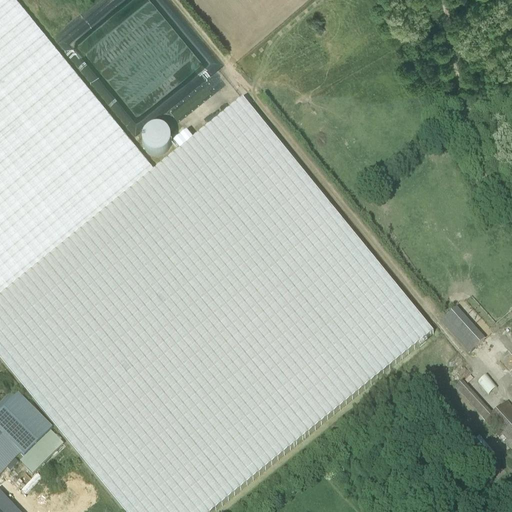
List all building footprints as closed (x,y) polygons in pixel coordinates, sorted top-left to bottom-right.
[(0,0),(0,241),(125,138),(52,49),(12,0),(0,0)] [(154,174),(125,138),(0,241),(0,362),(122,511),(215,511),(433,335),(243,101),(193,142),(187,134),(174,145),(180,152),(154,174)] [(440,324),(469,355),(484,341),(456,309),(440,324)] [(462,381),(454,388),(511,452),(511,408),(507,402),(492,415),(462,381)] [(13,392),(0,404),(0,475),(20,455),(25,460),(53,431),(13,392)] [(16,511),(9,504),(0,494),(0,511),(16,511)]
